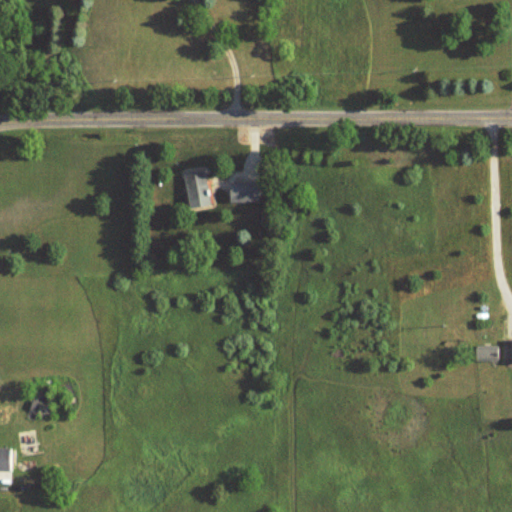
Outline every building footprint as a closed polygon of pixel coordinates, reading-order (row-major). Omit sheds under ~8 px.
[(194,210),(216,205),(209,172),(187,177),(194,210)] [(234,203),(263,203),(263,184),(234,184),(234,203)] [(511,364),(511,340),(505,341),(504,347),(476,347),(476,363),(511,364)] [(30,386),(31,420),(49,419),(48,386),(30,386)] [(0,471),(14,472),(14,448),(0,448),(0,471)]
